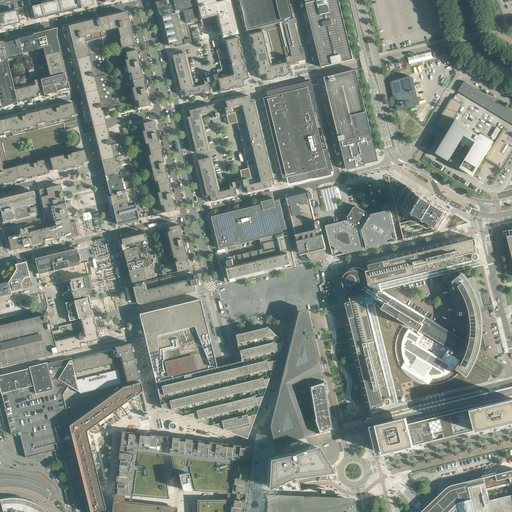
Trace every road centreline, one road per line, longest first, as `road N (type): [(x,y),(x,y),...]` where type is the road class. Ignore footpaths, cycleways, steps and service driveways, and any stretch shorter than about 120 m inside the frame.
road 1 (residential): [(203,211),(149,0)]
road 2 (residential): [(338,178),(295,0)]
road 3 (secondary): [(349,0),(393,162)]
road 4 (unclassified): [(26,253),(183,215)]
road 5 (secondary): [(401,156),(360,0)]
road 6 (secondary): [(511,430),(364,464)]
road 7 (secondary): [(366,472),(511,437)]
road 8 (residential): [(99,12),(131,4),(159,112)]
road 9 (residential): [(511,171),(501,188),(481,187),(430,155),(437,133),(427,127)]
road 10 (secondary): [(297,481),(170,511)]
road 11 (residential): [(427,127),(461,76),(511,103)]
road 12 (unknown): [(487,380),(403,328),(395,343)]
